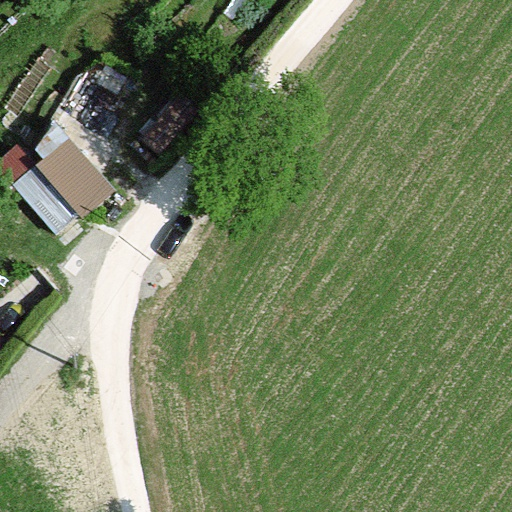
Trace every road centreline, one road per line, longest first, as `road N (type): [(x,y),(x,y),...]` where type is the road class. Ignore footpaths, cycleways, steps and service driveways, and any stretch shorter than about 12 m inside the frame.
road 1 (track): [(337,0),(221,137),(128,268)]
road 2 (track): [(128,268),(112,364),(137,511)]
road 3 (track): [(128,268),(39,357),(0,410)]
